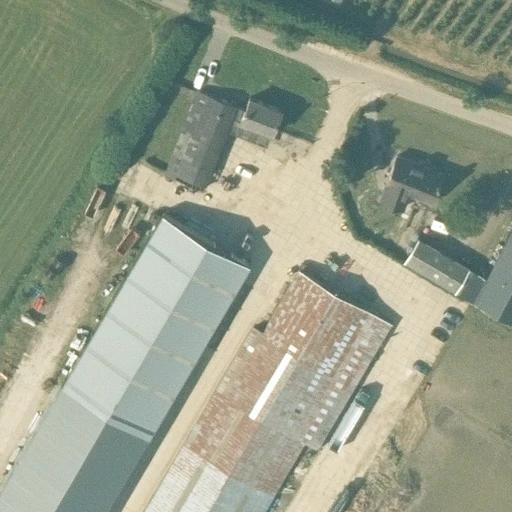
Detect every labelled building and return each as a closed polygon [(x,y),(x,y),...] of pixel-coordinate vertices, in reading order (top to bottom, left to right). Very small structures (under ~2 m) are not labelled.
[(163,172),(205,189),(228,132),(237,107),(238,106),(196,90),(163,172)] [(245,109),(237,107),(228,132),(267,146),(264,152),(287,161),(296,138),(274,130),(282,111),(249,98),(245,109)] [(386,184),(381,199),(403,207),(403,206),(400,205),(405,191),(432,202),(443,173),(397,156),(386,184)] [(162,211),(59,385),(147,436),(249,262),(162,211)] [(464,295),(474,301),(511,320),(511,228),(487,277),(477,271),(464,295)] [(455,291),(470,267),(418,235),(403,260),(455,291)] [(253,325),(142,511),(263,511),(305,442),(317,450),(392,324),(299,269),(262,330),(253,325)]
